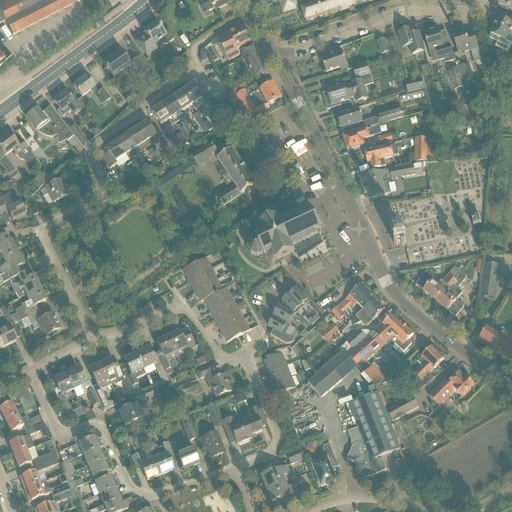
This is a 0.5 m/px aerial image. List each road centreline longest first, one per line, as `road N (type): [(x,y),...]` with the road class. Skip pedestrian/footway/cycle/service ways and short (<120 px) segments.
road 1 (residential): [(92,340),(45,229),(98,189),(91,148),(194,69),(197,44),(252,12)]
road 2 (tertiary): [(511,382),(385,282),(275,58)]
road 3 (residential): [(275,58),(401,11),(465,11),(480,0)]
road 4 (residential): [(157,494),(125,483),(97,425),(57,429),(29,371)]
road 5 (primary): [(0,112),(149,0)]
road 6 (residential): [(92,340),(177,308),(221,359),(241,358)]
road 7 (residential): [(241,358),(277,436),(270,452),(233,468)]
road 8 (residential): [(306,511),(358,496),(426,511)]
